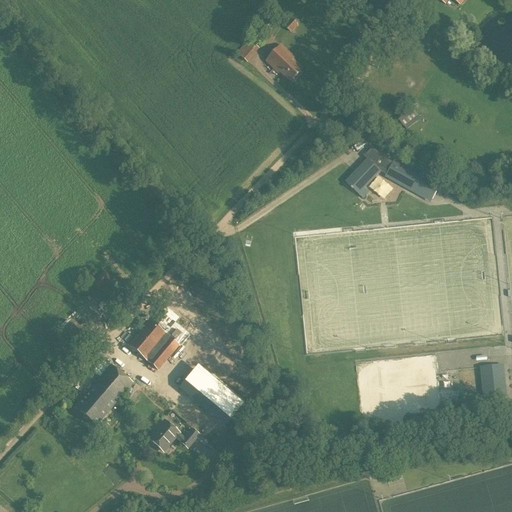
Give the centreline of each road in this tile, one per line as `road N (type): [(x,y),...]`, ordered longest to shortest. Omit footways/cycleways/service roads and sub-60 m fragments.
road 1 (track): [(196,249),(377,57)]
road 2 (unclassified): [(0,455),(114,332)]
